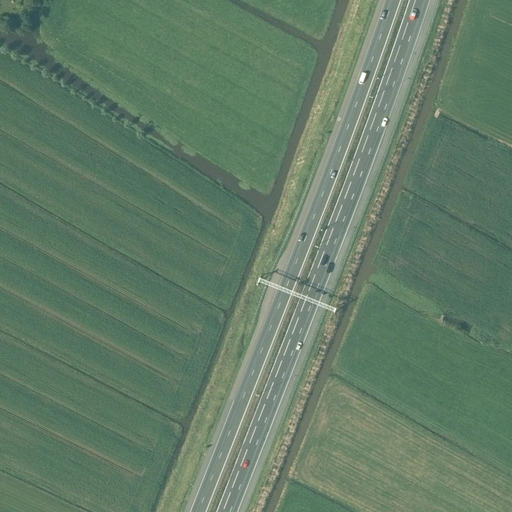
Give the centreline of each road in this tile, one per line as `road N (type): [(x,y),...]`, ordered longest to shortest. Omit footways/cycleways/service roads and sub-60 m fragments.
road 1 (motorway): [(392,0),(198,511)]
road 2 (motorway): [(225,511),(418,0)]
